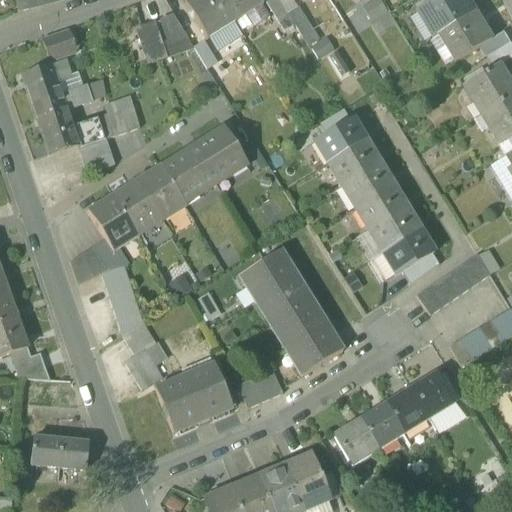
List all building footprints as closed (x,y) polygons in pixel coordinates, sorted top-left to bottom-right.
[(15,0),(18,12),(54,3),(63,0),(15,0)] [(231,19),(218,0),(191,0),(183,5),(206,42),(208,41),(204,36),(231,19)] [(218,0),(231,19),(242,12),(258,2),(257,0),(218,0)] [(261,0),(275,22),(286,15),(276,0),(261,0)] [(290,0),(276,0),(286,15),(296,9),(292,2),(290,0)] [(386,14),(377,0),(376,0),(363,8),(372,23),(386,14)] [(432,41),(441,35),(473,16),(463,0),(439,0),(416,14),(432,41)] [(262,7),(258,2),(242,12),(253,29),(269,19),(261,8),(262,7)] [(296,9),(286,15),(293,27),(301,40),(311,34),(296,9)] [(293,27),(286,15),(275,22),(283,34),(293,27)] [(489,43),(473,16),(441,35),(456,61),(458,62),(469,55),(489,43)] [(172,17),(159,21),(167,43),(161,45),(154,23),(134,30),(147,67),(193,50),(172,17)] [(204,36),(208,41),(234,25),(231,19),(204,36)] [(311,34),(301,40),(307,49),(319,41),(313,33),(311,34)] [(57,38),(64,58),(75,54),(68,34),(57,38)] [(469,55),(476,65),(510,45),(504,34),(489,43),(469,55)] [(441,35),(432,41),(429,43),(444,68),(456,61),(441,35)] [(41,43),(49,63),(64,58),(57,38),(41,43)] [(325,40),(310,49),(318,63),(333,53),(325,40)] [(193,50),(206,71),(216,64),(204,44),(193,50)] [(511,59),(511,48),(510,45),(476,65),(483,77),(496,69),(511,59)] [(336,54),(327,59),(340,79),(348,74),(336,54)] [(51,68),(56,82),(70,77),(65,63),(51,68)] [(20,78),(30,106),(61,96),(56,82),(51,68),(20,78)] [(476,103),(484,116),(511,98),(511,94),(496,69),(483,77),(462,90),(472,106),(476,103)] [(77,75),(70,77),(56,82),(61,96),(81,89),(77,75)] [(101,82),(86,87),(92,103),(106,98),(101,82)] [(81,89),(61,96),(66,112),(92,103),(86,87),(81,89)] [(66,112),(61,96),(30,106),(40,136),(71,125),(66,112)] [(511,98),(484,116),(491,128),(487,131),(497,148),(511,138),(511,98)] [(112,135),(102,138),(96,121),(77,127),(84,148),(77,150),(86,177),(112,169),(104,143),(138,131),(128,101),(103,110),(106,117),(112,135)] [(476,103),(472,106),(479,118),(484,116),(476,103)] [(324,138),(351,121),(345,111),(317,127),(324,138)] [(484,116),(479,118),(473,123),(480,135),(487,131),(491,128),(484,116)] [(96,121),(102,138),(112,135),(106,117),(96,121)] [(317,142),(331,165),(365,144),(351,121),(324,138),(317,142)] [(78,146),(71,125),(40,136),(47,156),(78,146)] [(185,155),(160,171),(180,202),(194,192),(197,197),(246,167),(223,131),(195,149),(194,146),(184,152),(185,155)] [(511,138),(497,148),(504,158),(511,153),(511,138)] [(313,145),(326,168),(331,165),(317,142),(313,145)] [(331,165),(345,187),(378,166),(365,144),(331,165)] [(267,168),(255,148),(248,152),(261,172),(267,168)] [(511,170),(504,158),(488,168),(511,206),(511,183),(506,173),(511,170)] [(345,187),(331,165),(326,168),(340,190),(345,187)] [(345,187),(358,209),(392,189),(378,166),(345,187)] [(182,206),(180,202),(160,171),(159,169),(135,184),(158,221),(182,206)] [(134,236),(158,221),(135,184),(111,199),(134,236)] [(358,209),(345,187),(340,190),(353,212),(358,209)] [(358,209),(372,231),(405,211),(392,189),(358,209)] [(116,247),(134,236),(111,199),(86,214),(104,242),(105,244),(110,251),(116,247)] [(372,231),(358,209),(353,212),(367,234),(372,231)] [(380,256),(385,254),(419,233),(405,211),(372,231),(367,234),(355,241),(369,263),(380,256)] [(433,256),(419,233),(385,254),(399,276),(401,275),(431,256),(433,256)] [(116,247),(119,251),(136,240),(134,236),(116,247)] [(107,274),(121,269),(110,251),(105,244),(104,242),(92,250),(107,274)] [(116,247),(110,251),(121,269),(123,270),(128,267),(119,251),(116,247)] [(100,277),(107,274),(92,250),(80,257),(95,280),(100,277)] [(477,259),(488,278),(499,272),(487,253),(477,259)] [(251,288),(259,302),(295,279),(279,254),(238,279),(246,291),(251,288)] [(394,280),(399,276),(385,254),(380,256),(394,280)] [(380,256),(369,263),(382,286),(394,280),(380,256)] [(401,275),(409,288),(438,267),(431,256),(401,275)] [(77,288),(95,280),(80,257),(69,264),(77,288)] [(476,257),(464,265),(478,285),(488,278),(477,259),(476,257)] [(464,265),(454,272),(468,292),(478,285),(464,265)] [(142,326),(123,270),(121,269),(107,274),(100,277),(121,339),(142,326)] [(454,272),(445,279),(459,299),(468,292),(454,272)] [(362,291),(353,276),(343,281),(353,297),(362,291)] [(181,277),(166,287),(175,302),(191,292),(181,277)] [(310,304),(295,279),(259,302),(268,315),(263,319),(269,330),(310,304)] [(445,279),(435,285),(449,305),(459,299),(445,279)] [(435,285),(425,292),(439,312),(449,305),(435,285)] [(251,288),(246,291),(236,297),(244,311),(259,302),(251,288)] [(429,319),(439,312),(425,292),(415,299),(429,319)] [(0,326),(15,321),(6,296),(0,298),(0,326)] [(220,317),(206,296),(196,302),(210,323),(220,317)] [(326,329),(310,304),(269,330),(276,341),(281,338),(290,351),(326,329)] [(511,316),(509,312),(499,319),(511,339),(511,338),(511,316)] [(501,345),(511,339),(499,319),(489,325),(501,345)] [(26,350),(15,321),(0,326),(0,359),(10,356),(26,350)] [(491,352),(501,345),(489,325),(478,331),(491,352)] [(154,346),(142,326),(121,339),(134,359),(132,359),(123,365),(141,394),(162,381),(155,369),(144,352),(154,346)] [(342,354),(326,329),(290,351),(298,365),(293,368),(301,380),(342,354)] [(481,358),(491,352),(478,331),(468,337),(481,358)] [(470,364),(481,358),(468,337),(458,343),(470,364)] [(460,370),(470,364),(458,343),(448,350),(460,370)] [(154,346),(144,352),(155,369),(166,362),(156,345),(154,346)] [(19,382),(48,383),(38,357),(30,360),(26,350),(10,356),(19,382)] [(184,380),(213,368),(210,361),(181,373),(184,380)] [(154,392),(172,437),(232,412),(213,368),(184,380),(154,392)] [(272,374),(260,379),(270,402),(282,397),(272,374)] [(435,375),(409,390),(428,421),(454,406),(437,378),(435,375)] [(437,378),(454,406),(458,403),(442,375),(437,378)] [(260,379),(249,384),(259,407),(270,402),(260,379)] [(247,412),(259,407),(249,384),(237,389),(247,412)] [(402,437),(428,421),(409,390),(384,406),(402,437)] [(377,452),(402,437),(384,406),(358,422),(377,452)] [(454,406),(428,421),(437,437),(465,420),(454,406)] [(350,468),(377,452),(358,422),(332,438),(350,468)] [(29,467),(57,470),(60,444),(32,441),(29,467)] [(88,447),(60,444),(57,470),(85,473),(88,447)] [(310,456),(284,467),(302,511),(307,511),(326,504),(330,502),(329,501),(320,480),(310,456)] [(302,511),(284,467),(257,479),(271,511),(302,511)] [(492,491),(498,502),(511,493),(511,482),(507,475),(494,483),(497,488),(492,491)] [(320,480),(329,501),(340,496),(332,476),(320,480)] [(239,511),(271,511),(257,479),(231,491),(239,511)] [(207,511),(239,511),(231,491),(203,503),(207,511)] [(171,497),(164,507),(172,511),(179,511),(184,505),(171,497)] [(0,511),(9,511),(10,502),(0,501),(0,511)]
